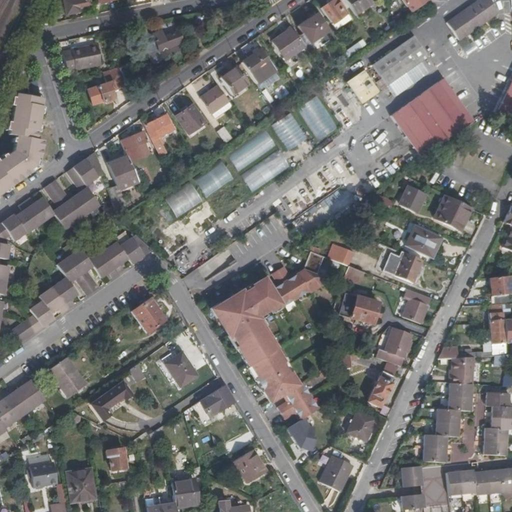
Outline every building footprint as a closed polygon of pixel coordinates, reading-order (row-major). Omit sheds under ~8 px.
[(44,0),(49,15),(59,12),(55,0),(44,0)] [(91,5),(89,0),(63,0),(66,15),(79,13),(78,7),(83,7),(91,5)] [(333,0),(321,9),(331,24),(345,14),(335,0),(333,0)] [(343,0),(353,15),(369,3),(366,0),(343,0)] [(402,0),(411,12),(426,0),(402,0)] [(479,0),(445,24),(458,42),(498,13),(488,0),(479,0)] [(353,15),(355,17),(371,7),(369,3),(353,15)] [(309,45),(328,32),(317,14),(297,28),(309,45)] [(284,61),(303,47),(291,30),(272,43),(284,61)] [(145,43),(150,60),(153,62),(158,61),(160,58),(173,53),(174,56),(179,54),(176,45),(180,43),(176,32),(162,38),(159,32),(152,35),(153,40),(145,43)] [(411,36),(370,66),(385,87),(392,98),(433,69),(425,57),(426,57),(411,36)] [(70,52),(61,54),(67,72),(99,66),(95,45),(70,50),(70,52)] [(240,63),(254,84),(273,71),(259,50),(240,63)] [(124,66),(118,68),(123,83),(129,80),(124,66)] [(385,87),(370,66),(360,72),(376,94),(385,87)] [(219,79),(231,95),(247,84),(236,67),(219,79)] [(123,83),(118,68),(108,71),(111,82),(87,91),(92,105),(102,102),(106,104),(110,102),(111,100),(113,99),(110,92),(125,87),(123,83)] [(376,94),(360,72),(344,84),(358,106),(376,94)] [(511,76),(494,115),(511,123),(511,76)] [(418,160),(470,123),(440,80),(388,117),(418,160)] [(199,99),(209,113),(227,101),(216,86),(199,99)] [(8,135),(14,137),(34,140),(41,100),(15,94),(14,99),(11,98),(9,107),(12,108),(10,123),(6,123),(5,130),(8,131),(8,135)] [(319,94),(299,107),(320,139),(340,126),(319,94)] [(213,118),(231,106),(227,101),(209,113),(213,118)] [(174,117),(187,134),(203,123),(190,106),(174,117)] [(293,110),(274,124),(291,149),(310,137),(293,110)] [(144,126),(158,155),(164,152),(161,145),(163,144),(159,136),(166,132),(163,127),(170,124),(166,115),(144,126)] [(268,127),(229,153),(241,170),(278,144),(268,127)] [(224,145),(231,140),(223,129),(216,133),(224,145)] [(124,155),(127,163),(147,154),(143,143),(147,141),(142,132),(118,141),(124,155)] [(2,159),(0,160),(0,161),(15,183),(29,173),(28,171),(34,166),(35,159),(39,160),(42,141),(34,140),(14,137),(14,139),(11,139),(11,142),(13,143),(12,152),(5,156),(3,154),(0,157),(2,159)] [(281,148),(243,174),(255,191),(291,165),(281,148)] [(97,159),(94,151),(72,168),(80,180),(84,186),(102,174),(97,159)] [(132,184),(136,182),(127,163),(124,155),(111,161),(112,163),(107,165),(117,189),(132,184)] [(223,158),(196,177),(209,198),(236,179),(223,158)] [(0,193),(15,183),(0,161),(0,193)] [(80,180),(72,168),(65,173),(74,185),(80,180)] [(55,180),(49,184),(57,197),(63,192),(55,180)] [(92,195),(99,189),(94,182),(87,187),(92,195)] [(189,183),(164,199),(177,218),(201,202),(189,183)] [(49,184),(43,188),(51,201),(57,197),(49,184)] [(133,187),(132,184),(117,189),(119,193),(133,187)] [(405,208),(414,212),(423,194),(408,186),(404,193),(406,195),(404,198),(408,201),(405,208)] [(74,196),(86,214),(98,206),(85,188),(74,196)] [(338,188),(308,213),(314,220),(327,209),(331,214),(348,200),(338,188)] [(63,192),(57,197),(62,204),(68,200),(63,192)] [(86,214),(74,196),(68,200),(62,204),(75,222),(86,214)] [(459,230),(469,208),(445,196),(435,218),(459,230)] [(57,197),(51,201),(57,208),(62,204),(57,197)] [(114,199),(119,213),(126,210),(121,197),(114,199)] [(51,212),(41,198),(33,203),(29,198),(23,202),(39,225),(53,215),(51,212)] [(39,225),(23,202),(17,206),(21,212),(14,217),(25,233),(26,234),(39,225)] [(75,222),(62,204),(57,208),(51,212),(53,215),(64,230),(75,222)] [(511,204),(511,205),(503,222),(511,226),(511,232),(503,247),(511,251),(511,204)] [(13,242),(25,233),(14,217),(12,215),(0,223),(0,234),(3,239),(9,236),(13,242)] [(404,245),(431,258),(440,238),(413,225),(404,245)] [(125,233),(115,240),(118,245),(129,238),(125,233)] [(134,235),(117,247),(127,260),(131,265),(151,250),(134,235)] [(334,244),(346,249),(347,244),(336,240),(334,244)] [(0,243),(0,258),(6,260),(9,245),(0,243)] [(114,243),(101,252),(117,274),(123,270),(119,265),(127,260),(117,247),(114,243)] [(352,251),(346,249),(334,244),(332,250),(338,253),(335,261),(347,265),(352,251)] [(79,249),(67,257),(80,275),(86,271),(92,267),(88,261),(79,249)] [(315,253),(309,251),(301,271),(288,279),(281,268),(269,275),(277,286),(270,291),(262,279),(249,287),(250,289),(238,296),(237,295),(211,311),(228,339),(230,337),(236,348),(234,349),(247,368),(249,367),(256,379),(254,380),(261,392),(263,390),(271,402),(283,394),(288,401),(276,409),(284,420),(295,413),(300,421),(305,417),(316,410),(300,384),(297,385),(290,373),(287,374),(281,363),(283,362),(275,350),(273,351),(267,340),(268,339),(261,327),(259,328),(254,319),(267,311),(268,313),(279,306),(280,308),(306,292),(307,293),(317,287),(320,279),(316,277),(324,257),(315,253)] [(88,261),(92,267),(100,278),(107,273),(111,279),(117,274),(101,252),(88,261)] [(421,260),(404,253),(394,276),(412,284),(421,260)] [(65,278),(68,284),(74,280),(80,275),(67,257),(56,265),(65,278)] [(344,274),(343,277),(358,283),(362,272),(346,266),(344,274)] [(80,275),(83,280),(89,276),(86,271),(80,275)] [(74,280),(77,284),(83,280),(80,275),(74,280)] [(89,276),(83,280),(92,292),(98,288),(89,276)] [(506,276),(490,278),(492,295),(508,293),(510,293),(509,276),(506,276)] [(65,278),(51,288),(67,310),(73,306),(69,300),(76,295),(68,284),(65,278)] [(77,284),(86,296),(92,292),(83,280),(77,284)] [(37,297),(40,301),(49,314),(57,309),(61,314),(67,310),(51,288),(37,297)] [(417,324),(428,298),(405,289),(401,298),(406,300),(400,317),(417,324)] [(338,314),(371,324),(378,302),(344,293),(338,314)] [(508,293),(492,295),(493,302),(509,300),(508,293)] [(131,312),(146,333),(164,320),(149,299),(131,312)] [(32,316),(27,320),(36,332),(53,320),(49,314),(40,301),(28,310),(32,316)] [(501,309),(501,306),(487,307),(489,332),(502,332),(502,320),(501,309)] [(511,319),(502,320),(502,332),(504,354),(504,355),(511,354),(511,319)] [(27,320),(21,324),(30,336),(36,332),(27,320)] [(21,324),(16,328),(24,340),(30,336),(21,324)] [(452,325),(449,334),(473,332),(472,325),(452,325)] [(10,332),(18,344),(24,340),(16,328),(10,332)] [(375,359),(399,367),(404,353),(408,343),(410,336),(392,329),(383,353),(378,351),(375,359)] [(502,332),(489,332),(490,351),(474,353),(460,355),(460,357),(492,355),(504,355),(504,354),(502,332)] [(442,348),(437,359),(456,357),(455,347),(442,348)] [(163,365),(179,386),(196,375),(180,353),(163,365)] [(350,354),(335,353),(336,362),(349,364),(350,354)] [(511,354),(504,355),(503,363),(511,362),(511,354)] [(504,355),(492,355),(492,366),(502,365),(503,363),(504,355)] [(48,370),(67,396),(84,383),(66,357),(48,370)] [(446,375),(445,383),(446,383),(469,384),(470,384),(471,363),(449,362),(448,375),(446,375)] [(138,366),(129,371),(136,382),(144,377),(138,366)] [(511,370),(501,371),(499,386),(499,388),(511,386),(511,370)] [(366,401),(378,407),(381,401),(382,401),(390,384),(390,383),(393,377),(381,371),(366,401)] [(23,385),(16,390),(30,410),(44,400),(28,377),(21,382),(23,385)] [(90,405),(101,421),(110,415),(106,409),(122,399),(124,400),(131,395),(122,382),(111,390),(112,391),(90,405)] [(469,384),(446,383),(446,396),(468,398),(469,384)] [(232,402),(222,386),(203,399),(207,405),(199,411),(205,419),(216,412),(232,402)] [(6,392),(1,396),(17,419),(30,410),(16,390),(8,395),(6,392)] [(483,405),(489,406),(504,407),(505,394),(483,392),(483,405)] [(0,424),(3,429),(17,419),(1,396),(0,396),(0,424)] [(468,398),(446,396),(445,408),(456,409),(467,410),(468,398)] [(489,406),(488,417),(510,419),(511,408),(504,407),(489,406)] [(456,409),(445,408),(434,408),(433,422),(455,423),(456,409)] [(346,432),(364,440),(374,419),(356,410),(346,432)] [(488,417),(488,429),(503,430),(509,430),(510,419),(488,417)] [(302,420),(285,430),(298,450),(310,453),(313,439),(311,439),(313,428),(307,428),(302,420)] [(455,436),(455,423),(433,422),(433,434),(444,435),(455,436)] [(161,427),(147,436),(150,442),(162,434),(161,427)] [(481,428),(481,441),(502,443),(503,430),(488,429),(481,428)] [(244,445),(255,438),(252,433),(241,440),(244,445)] [(443,449),(444,435),(433,434),(421,433),(420,447),(443,449)] [(502,443),(481,441),(480,455),(501,456),(502,443)] [(443,449),(420,447),(419,460),(442,462),(443,449)] [(109,458),(112,471),(125,469),(123,451),(115,452),(115,451),(106,452),(107,458),(109,458)] [(233,463),(247,485),(265,473),(251,451),(233,463)] [(318,482),(339,492),(352,466),(332,456),(318,482)] [(29,467),(33,488),(56,484),(52,464),(29,467)] [(398,467),(399,487),(418,485),(417,465),(398,467)] [(214,471),(218,476),(225,471),(222,466),(214,471)] [(511,491),(511,489),(508,469),(496,470),(498,492),(511,491)] [(458,494),(471,493),(469,473),(469,470),(456,472),(458,494)] [(485,494),(498,492),(496,470),(483,471),(485,494)] [(66,475),(70,501),(93,497),(88,471),(66,475)] [(471,495),(485,494),(483,471),(469,473),(471,493),(471,495)] [(445,496),(458,494),(456,472),(443,473),(445,496)] [(172,503),(173,507),(197,503),(193,481),(169,483),(172,503)] [(97,486),(98,494),(131,489),(125,482),(97,486)] [(56,485),(59,502),(66,501),(63,484),(56,485)] [(263,504),(268,511),(279,511),(290,506),(283,493),(263,504)] [(399,509),(401,509),(421,507),(419,493),(398,495),(399,509)] [(449,511),(459,511),(458,497),(449,497),(449,511)] [(247,511),(247,506),(228,508),(226,501),(217,502),(218,511),(247,511)] [(172,503),(145,507),(145,511),(173,511),(173,507),(172,503)]
